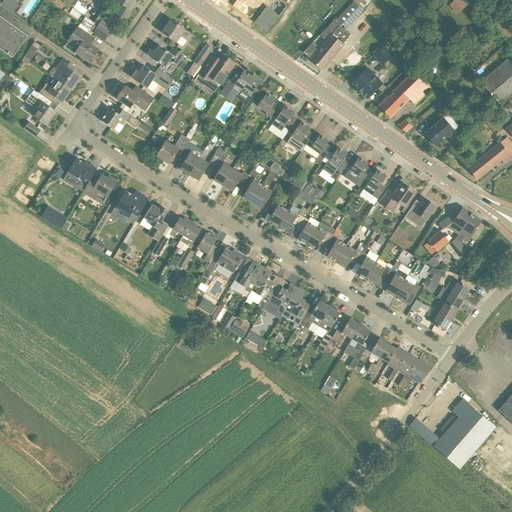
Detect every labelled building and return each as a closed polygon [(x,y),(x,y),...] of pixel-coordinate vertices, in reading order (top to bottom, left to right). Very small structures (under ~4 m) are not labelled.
[(4,0),(1,6),(7,10),(14,0),(4,0)] [(117,14),(125,20),(135,5),(133,4),(135,0),(117,0),(117,1),(123,5),(117,14)] [(267,32),(291,0),(260,0),(259,0),(237,0),(233,6),(267,32)] [(355,0),(354,2),(361,9),(362,9),(371,0),(355,0)] [(454,0),(449,5),(458,15),(469,4),(465,0),(454,0)] [(354,2),(337,19),(344,26),(361,9),(354,2)] [(0,48),(13,58),(13,57),(28,36),(27,36),(28,35),(0,16),(0,48)] [(113,29),(105,23),(102,21),(103,19),(100,17),(90,31),(105,41),(113,29)] [(188,41),(192,35),(171,20),(163,32),(177,43),(182,36),(188,41)] [(88,33),(90,31),(80,24),(79,27),(78,26),(68,41),(79,49),(76,53),(90,62),(99,50),(87,42),(91,36),(88,33)] [(323,70),(329,62),(351,35),(339,25),(311,60),(323,70)] [(40,46),(40,45),(34,41),(31,46),(37,50),(40,46)] [(201,67),(213,49),(206,45),(194,62),(201,67)] [(383,65),(393,55),(384,45),(373,55),(383,65)] [(31,46),(28,51),(33,55),(37,50),(31,46)] [(173,47),(170,53),(159,46),(155,52),(151,49),(147,55),(165,67),(169,60),(177,66),(185,55),(173,47)] [(220,85),(229,72),(235,63),(222,54),(218,59),(212,55),(198,75),(199,75),(207,81),(209,82),(211,79),(220,85)] [(391,118),(409,99),(415,105),(431,89),(427,85),(435,77),(429,71),(436,64),(430,58),(415,73),(413,72),(379,106),(391,118)] [(72,72),(76,67),(64,59),(57,68),(55,67),(54,68),(53,69),(52,69),(50,72),(50,75),(52,76),(71,89),(80,77),(72,72)] [(511,64),(507,59),(480,81),(501,106),(511,96),(511,64)] [(154,74),(152,72),(144,67),(140,72),(137,70),(132,77),(154,92),(158,85),(167,90),(173,80),(168,76),(158,69),(154,74)] [(372,78),(374,75),(368,69),(353,83),(358,89),(357,89),(361,94),(362,93),(367,98),(380,87),(372,78)] [(250,96),(261,80),(254,75),(252,77),(244,71),(236,82),(231,79),(220,94),(232,102),(241,89),(243,91),(242,92),(248,96),(248,94),(250,96)] [(9,77),(7,75),(3,80),(6,82),(3,86),(10,90),(17,80),(14,78),(15,76),(11,73),(9,77)] [(63,102),(71,89),(52,76),(40,93),(52,102),(56,97),(63,102)] [(155,99),(137,87),(134,92),(125,86),(117,99),(123,103),(120,107),(127,112),(133,104),(145,112),(155,99)] [(52,102),(40,93),(38,92),(30,104),(37,109),(33,115),(47,125),(56,112),(49,107),(52,102)] [(273,104),(276,99),(267,93),(257,106),(267,113),(266,115),(270,118),(272,116),(277,108),(273,104)] [(164,106),(171,110),(172,108),(175,103),(169,99),(164,106)] [(120,107),(119,108),(116,105),(112,110),(110,113),(108,111),(101,121),(114,129),(119,123),(123,125),(126,120),(135,127),(139,121),(126,113),(127,112),(120,107)] [(285,106),(282,110),(276,119),(272,125),(281,132),(284,127),(289,130),(296,120),(291,117),(294,112),(285,106)] [(172,108),(171,110),(162,123),(167,126),(177,111),(172,108)] [(276,119),(282,110),(277,108),(272,116),(276,119)] [(436,146),(454,130),(443,118),(425,134),(436,146)] [(406,133),(412,127),(405,120),(399,126),(406,133)] [(40,130),(32,125),(29,122),(24,129),(36,137),(40,130)] [(303,149),(312,136),(307,133),(311,128),(301,122),(292,135),(287,142),(301,152),(303,149)] [(322,161),(330,149),(326,146),(329,141),(320,134),(316,139),(307,152),(317,159),(315,162),(319,165),(322,161)] [(170,163),(178,149),(183,152),(190,140),(182,135),(174,145),(166,141),(157,156),(170,163)] [(312,136),(303,149),(307,152),(316,139),(312,136)] [(233,137),(229,143),(235,147),(239,141),(233,137)] [(511,144),(507,138),(469,168),(477,179),(502,160),(504,163),(511,156),(511,144)] [(189,175),(199,158),(191,152),(192,150),(186,147),(180,158),(185,161),(180,169),(189,175)] [(336,181),(349,162),(344,159),(348,154),(338,147),(335,152),(326,164),(323,169),(324,170),(332,176),(331,177),(336,181)] [(326,164),(335,152),(330,149),(322,161),(326,164)] [(213,169),(220,157),(214,154),(208,163),(199,158),(189,175),(199,181),(208,166),(213,169)] [(257,162),(264,166),(268,160),(266,157),(261,156),(258,158),(257,162)] [(223,186),(233,168),(224,163),(225,161),(220,157),(213,169),(218,172),(213,180),(223,186)] [(361,184),(370,172),(365,168),(368,163),(359,157),(350,170),(358,176),(355,181),(361,184)] [(86,187),(97,168),(89,164),(88,165),(77,159),(68,173),(80,180),(80,183),(86,187)] [(242,186),(248,177),(249,175),(244,172),(243,174),(233,168),(223,186),(232,191),(237,183),(242,186)] [(286,171),(281,168),(277,173),(282,176),(286,171)] [(377,200),(380,196),(386,188),(381,184),(387,176),(377,170),(364,189),(373,195),(373,196),(377,200)] [(297,177),(290,172),(289,172),(285,179),(292,184),(297,177)] [(109,175),(107,178),(102,175),(97,183),(91,180),(83,193),(103,205),(117,180),(109,175)] [(300,189),(301,190),(307,181),(298,175),(293,184),(300,189)] [(263,185),(258,183),(253,180),(243,197),(252,203),(263,185)] [(407,204),(415,192),(402,183),(394,195),(388,192),(380,204),(393,213),(401,201),(407,205),(407,204)] [(272,191),(267,188),(263,185),(252,203),(262,209),(272,191)] [(315,198),(317,196),(312,193),(314,190),(309,186),(305,192),(308,194),(315,198)] [(315,188),(314,190),(312,193),(317,196),(321,199),(325,193),(316,187),(315,188)] [(137,219),(149,199),(140,194),(137,198),(125,191),(115,208),(123,213),(121,215),(130,220),(132,216),(137,219)] [(315,198),(308,194),(305,200),(311,204),(315,198)] [(277,227),(288,210),(278,204),(279,203),(274,199),(268,210),(273,213),(268,222),(277,227)] [(416,200),(405,217),(417,226),(423,218),(426,220),(436,206),(424,199),(421,203),(416,200)] [(162,221),(168,211),(161,206),(160,209),(152,204),(140,224),(150,230),(148,234),(158,241),(169,225),(162,221)] [(405,214),(411,206),(407,204),(407,205),(402,212),(405,214)] [(447,227),(459,235),(473,214),(463,207),(453,222),(450,216),(438,224),(442,229),(447,227)] [(297,228),(304,216),(299,213),(297,215),(288,210),(277,227),(287,233),(292,225),(297,228)] [(57,212),(51,222),(61,228),(67,217),(57,212)] [(468,240),(482,220),(473,214),(459,235),(460,236),(445,247),(450,253),(451,253),(457,260),(467,252),(460,243),(464,239),(468,241),(468,240)] [(307,245),(316,228),(308,222),(309,220),(304,216),(297,228),(302,231),(297,239),(307,245)] [(183,236),(191,222),(184,218),(183,220),(180,217),(169,235),(175,238),(178,233),(183,236)] [(371,220),(367,217),(362,223),(369,227),(372,223),(373,221),(371,220)] [(337,239),(341,233),(342,233),(348,222),(344,220),(338,231),(336,230),(334,234),(333,234),(326,245),(332,248),(327,257),(336,262),(347,245),(337,239)] [(190,247),(201,230),(197,228),(198,226),(191,222),(183,236),(176,246),(185,252),(189,246),(190,247)] [(70,225),(65,223),(61,229),(69,233),(71,229),(69,228),(70,225)] [(326,245),(333,234),(328,231),(325,233),(316,228),(307,245),(316,250),(321,242),(326,245)] [(428,240),(438,252),(450,242),(440,230),(428,240)] [(210,264),(215,254),(217,252),(211,248),(217,239),(214,238),(215,236),(208,232),(207,234),(206,233),(197,247),(208,254),(204,260),(210,264)] [(159,257),(169,239),(163,236),(152,253),(159,257)] [(378,241),(383,244),(386,239),(380,236),(378,241)] [(106,245),(96,239),(92,247),(101,253),(106,245)] [(174,248),(178,242),(172,239),(169,245),(174,248)] [(128,255),(132,249),(126,244),(121,249),(128,255)] [(356,262),(362,251),(357,248),(356,250),(347,245),(336,262),(346,268),(351,260),(356,262)] [(185,269),(195,252),(188,248),(177,266),(180,267),(178,269),(181,271),(183,268),(185,269)] [(210,264),(203,276),(209,279),(217,264),(232,273),(243,255),(234,250),(232,253),(225,249),(219,257),(215,254),(210,264)] [(365,279),(376,262),(379,256),(370,251),(368,255),(362,251),(356,262),(361,266),(356,274),(365,279)] [(250,292),(264,268),(253,261),(246,272),(241,269),(235,280),(247,288),(245,289),(250,292)] [(409,275),(412,269),(397,261),(394,267),(409,275)] [(385,280),(391,269),(386,266),(385,268),(376,262),(365,279),(375,285),(380,277),(385,280)] [(263,297),(268,300),(275,289),(270,286),(273,281),(269,279),(273,273),(264,268),(250,292),(247,297),(258,304),(263,297)] [(395,297),(408,275),(398,269),(397,272),(392,269),(391,269),(385,280),(390,283),(385,291),(395,297)] [(414,297),(419,289),(421,286),(416,283),(415,285),(406,280),(408,275),(395,297),(404,303),(409,294),(414,297)] [(434,275),(431,280),(437,284),(442,277),(434,275)] [(203,276),(200,281),(205,285),(209,279),(203,276)] [(430,287),(433,282),(427,278),(424,283),(430,287)] [(470,289),(461,284),(454,279),(448,290),(463,299),(470,289)] [(275,289),(268,300),(279,307),(277,311),(282,314),(298,288),(290,283),(286,289),(282,287),(279,292),(275,289)] [(292,322),(298,326),(299,324),(301,321),(308,309),(310,305),(305,302),(306,301),(302,299),(306,292),(298,288),(282,314),(281,316),(288,320),(291,315),(295,317),(292,322)] [(448,290),(444,288),(438,297),(442,300),(457,310),(463,299),(448,290)] [(198,307),(201,309),(206,300),(203,298),(198,307)] [(318,326),(330,307),(319,300),(313,312),(308,309),(301,321),(299,324),(303,326),(308,329),(312,322),(318,326)] [(420,307),(425,310),(427,306),(416,300),(411,309),(417,312),(420,307)] [(451,320),(457,310),(442,300),(435,311),(451,320)] [(225,310),(220,306),(220,307),(214,316),(213,318),(217,321),(218,322),(219,319),(225,310)] [(329,332),(340,313),(330,307),(318,326),(314,333),(323,338),(326,333),(327,331),(329,332)] [(445,330),(451,320),(435,311),(429,321),(445,330)] [(229,314),(223,324),(229,328),(236,318),(229,314)] [(353,338),(361,325),(350,318),(343,330),(338,327),(332,337),(331,339),(336,342),(340,345),(346,334),(353,338)] [(231,328),(244,335),(249,328),(246,326),(246,324),(240,320),(239,322),(235,320),(231,328)] [(349,344),(360,350),(364,343),(371,331),(361,325),(353,338),(349,344)] [(252,341),(256,334),(251,331),(246,338),(250,340),(252,341)] [(331,339),(332,337),(326,333),(323,338),(317,349),(323,353),(328,345),(331,339)] [(379,338),(373,348),(371,352),(379,357),(388,344),(379,338)] [(388,363),(397,349),(388,344),(379,357),(388,363)] [(388,363),(387,365),(398,371),(408,353),(398,347),(397,349),(388,363)] [(354,358),(349,367),(354,370),(363,355),(358,352),(354,358)] [(398,371),(408,377),(419,360),(408,353),(398,371)] [(419,360),(408,377),(412,379),(419,383),(429,366),(419,360)] [(511,395),(499,410),(511,421),(511,395)] [(496,427),(470,405),(463,399),(455,408),(458,411),(456,414),(459,417),(433,446),(460,469),(496,427)]
